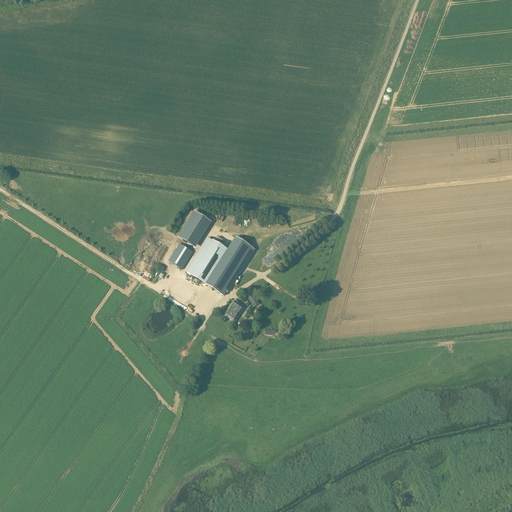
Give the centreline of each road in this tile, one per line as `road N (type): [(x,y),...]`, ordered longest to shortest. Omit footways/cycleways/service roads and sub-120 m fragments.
road 1 (unclassified): [(263,273),(338,213),(417,0)]
road 2 (track): [(23,184),(42,179),(335,217)]
road 3 (track): [(157,290),(0,189)]
